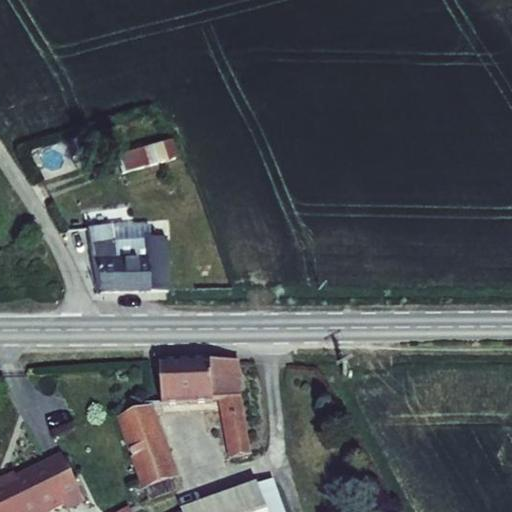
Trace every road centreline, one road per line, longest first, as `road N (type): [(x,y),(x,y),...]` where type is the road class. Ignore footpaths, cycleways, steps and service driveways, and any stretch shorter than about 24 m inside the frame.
road 1 (tertiary): [(511,327),(84,331)]
road 2 (unclassified): [(0,153),(74,274),(84,331)]
